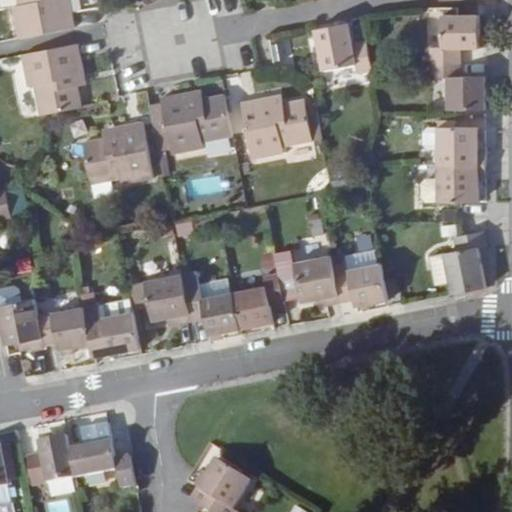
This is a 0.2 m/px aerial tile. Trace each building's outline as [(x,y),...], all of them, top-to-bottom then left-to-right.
[(14,9),(19,42),(75,31),(68,0),(17,0),(19,9),(14,9)] [(430,50),(430,66),(461,66),(460,51),(481,51),(481,17),(459,17),(444,18),(444,50),(430,50)] [(361,74),(373,72),(372,65),(368,43),(355,46),(350,25),(317,32),(325,72),(359,66),(361,74)] [(45,116),(81,109),(77,87),(86,86),(78,46),(23,56),(28,87),(34,86),(39,117),(45,116)] [(449,112),(487,112),(487,79),(462,79),(461,66),(430,66),(430,81),(449,81),(449,112)] [(234,137),(226,95),(206,99),(205,91),(163,99),(164,105),(152,107),(160,153),(173,150),(174,155),(206,149),(204,143),(234,137)] [(283,96),(244,105),(255,160),(287,154),(285,148),(316,142),(306,101),(286,105),(283,96)] [(440,166),(487,166),(487,150),(481,150),(481,129),(458,128),(458,123),(440,123),(440,128),(440,151),(440,166)] [(155,181),(144,125),(103,130),(105,141),(84,145),(91,187),(121,182),(122,187),(155,181)] [(428,152),(440,151),(440,128),(428,128),(423,133),(423,148),(428,152)] [(480,181),(487,181),(487,166),(440,166),(440,178),(440,204),(480,203),(480,181)] [(428,203),(440,204),(440,178),(425,178),(422,182),(422,199),(428,203)] [(0,218),(12,216),(6,193),(0,194),(0,218)] [(454,294),(487,288),(479,246),(486,245),(482,232),(454,239),(457,251),(445,253),(451,283),(454,294)] [(347,256),(349,270),(382,264),(380,250),(347,256)] [(451,283),(445,253),(430,257),(437,286),(451,283)] [(335,272),(341,303),(355,300),(356,306),(389,300),(385,280),(382,264),(349,270),(346,254),(332,256),(335,272)] [(326,306),(341,303),(335,272),(332,256),(296,263),(302,302),(324,298),(326,306)] [(183,274),(192,321),(206,318),(209,335),(242,329),(234,292),(203,298),(200,282),(198,271),(183,274)] [(234,292),(242,329),(273,323),(270,306),(284,303),(279,273),(265,276),(266,285),(234,292)] [(176,324),(192,321),(183,274),(146,282),(154,321),(176,316),(176,324)] [(203,298),(234,292),(232,276),(200,282),(203,298)] [(0,306),(0,308),(7,347),(27,344),(28,347),(44,345),(38,317),(35,300),(0,306)] [(109,354),(140,348),(133,312),(103,317),(101,304),(84,308),(90,337),(105,334),(109,354)] [(44,345),(44,346),(58,343),(59,350),(91,343),(90,337),(84,308),(38,317),(44,345)] [(421,390),(417,372),(399,376),(399,377),(391,378),(392,395),(409,395),(411,392),(421,390)] [(52,484),(80,478),(75,450),(72,437),(44,441),(52,484)] [(126,490),(140,487),(135,457),(120,460),(117,442),(75,450),(80,478),(122,471),(126,490)] [(0,488),(14,486),(7,444),(0,445),(0,488)] [(213,495),(206,507),(213,511),(241,511),(238,509),(255,482),(220,459),(202,489),(213,495)] [(202,489),(194,500),(206,507),(213,495),(202,489)]
